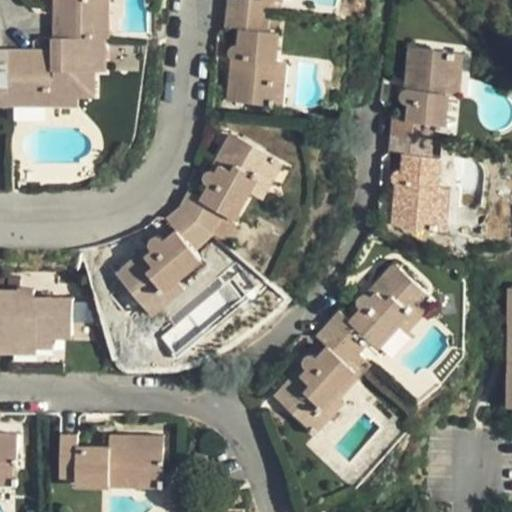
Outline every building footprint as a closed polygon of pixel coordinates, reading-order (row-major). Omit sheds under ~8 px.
[(66,0),(65,43),(90,44),(91,6),(106,6),(105,0),(66,0)] [(116,0),(105,0),(106,6),(91,6),(90,44),(116,44),(116,0)] [(230,0),(230,5),(274,9),(274,0),(230,0)] [(274,9),(230,5),(227,22),(244,24),(242,41),(239,41),(236,41),(234,44),(233,46),(232,48),(233,51),(234,54),(236,55),(238,56),(240,57),(240,64),(232,63),(228,97),(273,101),(278,53),(281,27),(272,27),(274,9)] [(90,44),(65,43),(65,54),(20,54),(20,81),(20,84),(57,84),(56,102),(89,102),(105,101),(105,77),(116,77),(116,44),(90,44)] [(451,51),(407,48),(404,80),(412,81),(411,89),(407,89),(405,89),(403,91),(402,93),(401,96),(400,98),(401,100),(402,102),(404,104),(406,105),(410,105),(407,119),(391,117),(390,135),(434,140),(435,123),(444,123),(446,100),(451,51)] [(463,52),(451,51),(446,100),(457,101),(463,52)] [(290,55),(278,53),(273,101),(285,103),(290,55)] [(0,81),(20,81),(20,54),(0,54),(0,81)] [(0,110),(20,111),(20,84),(20,81),(0,81),(0,110)] [(57,84),(20,84),(20,111),(89,110),(89,102),(56,102),(57,84)] [(434,140),(390,135),(388,150),(404,153),(402,171),(400,171),(397,172),(395,174),(393,176),(393,178),(394,181),(395,184),(396,186),(399,187),(401,188),(400,194),(393,194),(389,227),(434,231),(438,183),(441,157),(432,156),(434,140)] [(281,176),(247,148),(226,173),(232,179),(227,185),(224,182),(222,181),(219,182),(217,182),(215,184),(213,186),(212,188),(212,190),(212,193),(214,195),(216,197),(206,207),(195,196),(193,198),(183,211),(217,239),(227,226),(234,232),(250,214),(281,176)] [(281,176),(250,214),(260,223),(291,185),(281,176)] [(450,184),(438,183),(434,231),(446,232),(450,184)] [(217,239),(183,211),(173,220),(172,221),(185,234),(173,247),(172,246),(168,245),(166,246),(163,247),(161,249),(161,251),(160,254),(160,256),(162,258),(163,261),(159,265),(153,261),(131,286),(166,315),(197,277),(213,258),(206,252),(217,239)] [(336,310),(328,321),(365,354),(376,341),(383,348),(399,331),(431,295),(395,261),(373,285),(379,291),(373,297),(370,294),(368,294),(366,294),(362,295),(360,297),(358,300),(358,301),(359,304),(361,307),(363,309),(353,320),(338,307),(336,310)] [(197,277),(166,315),(176,323),(207,285),(197,277)] [(441,303),(431,295),(399,331),(408,339),(441,303)] [(25,302),(0,302),(0,327),(25,327),(25,302)] [(0,354),(44,355),(44,360),(60,360),(61,347),(79,347),(80,311),(41,311),(40,302),(25,302),(25,327),(0,327),(0,354)] [(365,354),(328,321),(321,329),(316,335),(330,347),(318,359),(316,356),(313,356),(310,356),(307,356),(304,357),(303,360),(303,362),(303,364),(304,366),(306,368),(308,371),(303,376),(297,371),(274,396),(311,428),(343,393),(359,374),(353,368),(365,354)] [(44,355),(0,354),(0,364),(44,365),(44,360),(44,355)] [(353,401),(343,393),(311,428),(310,429),(320,437),(353,401)] [(90,436),(73,436),(73,480),(89,480),(89,488),(138,489),(138,477),(175,478),(176,451),(170,451),(170,438),(138,438),(137,446),(120,445),(121,452),(90,451),(90,436)] [(0,476),(31,476),(31,450),(25,450),(25,438),(0,437),(0,476)] [(138,438),(121,438),(120,445),(137,446),(138,438)] [(0,476),(0,489),(31,490),(31,476),(0,476)] [(175,489),(175,478),(138,477),(138,489),(175,489)]
